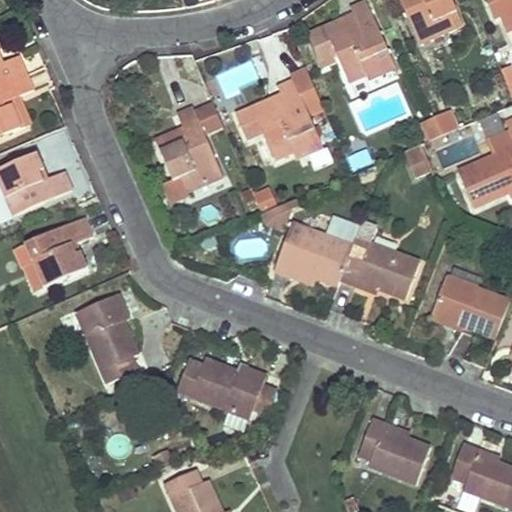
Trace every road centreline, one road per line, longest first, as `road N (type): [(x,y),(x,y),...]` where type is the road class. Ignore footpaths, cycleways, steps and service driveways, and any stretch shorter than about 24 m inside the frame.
road 1 (residential): [(81,45),(89,112),(158,274),(316,338)]
road 2 (residential): [(316,338),(511,412)]
road 3 (residential): [(270,0),(193,26),(81,45)]
road 4 (residential): [(288,511),(275,460),(316,338)]
